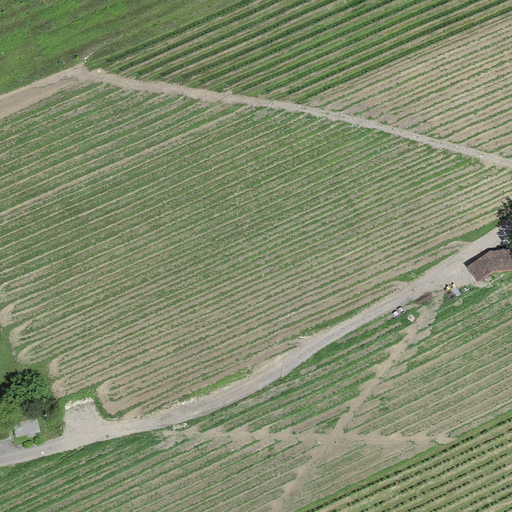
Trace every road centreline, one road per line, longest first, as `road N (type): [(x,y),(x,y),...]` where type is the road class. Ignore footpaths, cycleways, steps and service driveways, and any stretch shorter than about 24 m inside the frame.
road 1 (track): [(511,159),(324,105),(55,76),(0,98)]
road 2 (track): [(511,217),(409,294),(225,404),(54,449)]
